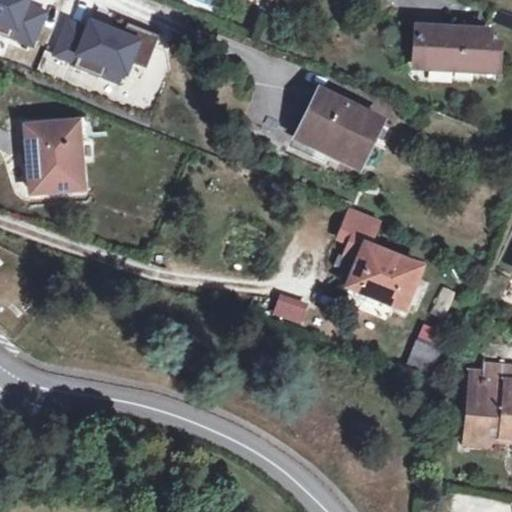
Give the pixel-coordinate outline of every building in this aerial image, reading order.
[(0,0),(0,35),(12,40),(13,37),(34,45),(47,13),(27,5),(28,0),(0,0)] [(90,31),(70,23),(57,55),(78,63),(76,68),(105,79),(111,64),(127,71),(131,61),(147,67),(160,37),(129,25),(124,37),(93,25),(90,31)] [(427,51),(425,69),(455,72),(456,66),(476,66),(476,72),(499,74),(500,54),(489,53),(490,33),(459,32),(456,32),(453,34),(451,36),(450,38),(450,41),(444,40),(444,31),(419,29),(416,50),(427,51)] [(359,167),(380,123),(322,94),(300,138),(359,167)] [(26,126),(30,174),(44,173),(45,191),(81,188),(77,139),(87,138),(86,121),(26,126)] [(44,173),(30,174),(32,192),(45,191),(44,173)] [(380,222),(351,210),(340,238),(354,244),(365,248),(360,260),(349,286),(406,310),(421,269),(369,250),(380,222)] [(354,244),(349,255),(360,260),(365,248),(354,244)] [(442,288),(431,313),(440,318),(452,293),(442,288)] [(299,324),(308,302),(279,291),(271,314),(299,324)] [(442,376),(451,353),(419,341),(410,364),(442,376)] [(472,389),(468,433),(495,436),(511,437),(511,366),(484,364),(483,370),(482,384),(486,384),(486,390),(472,389)] [(474,370),(472,389),(486,390),(486,384),(482,384),(483,370),(474,370)] [(495,436),(468,433),(467,447),(494,449),(495,436)]
